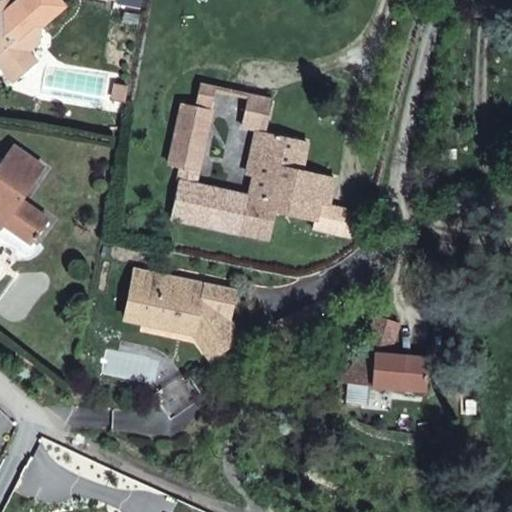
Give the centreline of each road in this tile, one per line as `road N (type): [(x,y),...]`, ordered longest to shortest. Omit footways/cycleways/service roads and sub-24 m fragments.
road 1 (residential): [(258,511),(227,462),(234,422),(289,390),(341,341),(375,269),(445,0)]
road 2 (residential): [(0,381),(20,399),(244,511)]
